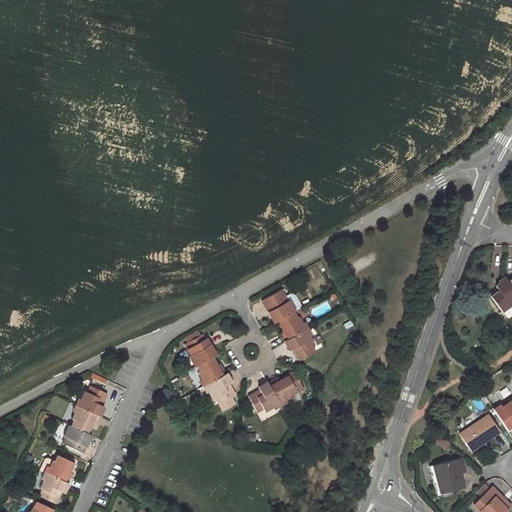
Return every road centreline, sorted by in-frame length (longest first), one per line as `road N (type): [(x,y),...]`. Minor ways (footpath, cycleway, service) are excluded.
road 1 (residential): [(234,296),(440,180),(499,157)]
road 2 (unclassified): [(381,485),(472,220)]
road 3 (residential): [(163,335),(82,511)]
road 4 (residential): [(0,413),(112,352),(163,335)]
